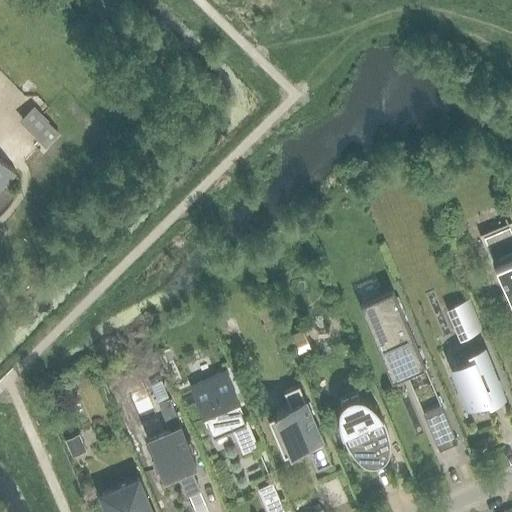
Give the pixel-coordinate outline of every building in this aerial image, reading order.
[(33,107),(19,120),(40,141),(54,127),(33,107)] [(0,156),(0,187),(15,171),(0,156)] [(483,235),(511,304),(511,232),(509,224),(483,235)] [(420,362),(388,287),(356,300),(388,375),(420,362)] [(475,320),(467,301),(454,307),(462,325),(475,320)] [(273,317),(262,322),(265,328),(276,324),(273,317)] [(310,348),(300,325),(288,330),(298,353),(310,348)] [(472,407),(500,395),(481,349),(452,361),(472,407)] [(110,357),(98,363),(102,372),(115,367),(110,357)] [(212,433),(232,425),(243,451),(256,446),(226,372),(193,385),(212,433)] [(284,391),(290,405),(268,415),(283,452),(306,442),(316,467),(331,461),(299,385),(284,391)] [(340,400),(341,402),(338,415),(340,429),(344,442),(352,454),(389,438),(385,425),(379,412),(370,401),(358,394),(358,392),(340,400)] [(175,466),(187,493),(199,488),(188,460),(195,458),(169,397),(168,398),(170,405),(160,409),(169,430),(149,438),(149,437),(148,438),(155,454),(151,455),(155,469),(160,468),(162,471),(175,466)] [(457,442),(441,404),(422,412),(439,450),(457,442)] [(89,450),(81,432),(66,438),(73,456),(89,450)] [(140,477),(102,493),(109,511),(150,511),(145,498),(148,496),(140,477)] [(273,483),(259,489),(269,511),(275,511),(284,509),(273,483)]
